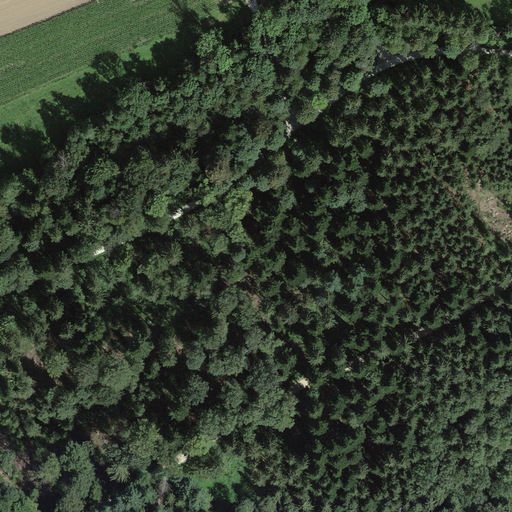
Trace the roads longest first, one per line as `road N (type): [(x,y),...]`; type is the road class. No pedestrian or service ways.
road 1 (track): [(0,292),(184,210),(294,123),(248,0)]
road 2 (track): [(103,511),(511,279)]
road 3 (track): [(511,52),(402,57),(294,123)]
